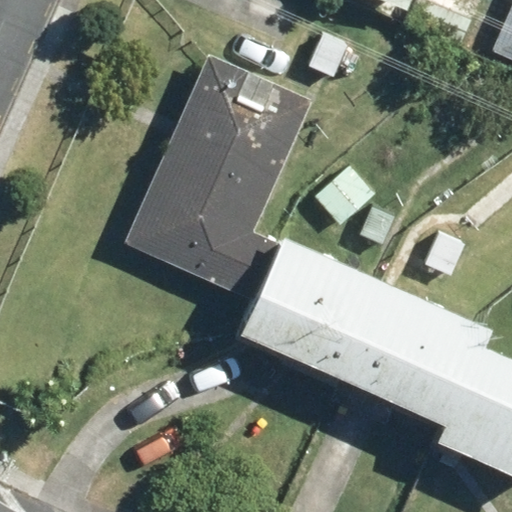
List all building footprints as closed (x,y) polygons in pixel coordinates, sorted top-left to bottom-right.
[(338,0),(449,49),(463,16),(426,0),(338,0)] [(511,0),(507,0),(482,58),(511,71),(511,0)] [(222,298),(252,234),(244,230),(300,112),(193,57),(105,242),(222,298)] [(370,190),(349,163),(305,199),(327,226),(370,190)] [(486,329),(271,228),(223,329),(430,427),(422,442),(511,484),(511,365),(477,348),(486,329)]
